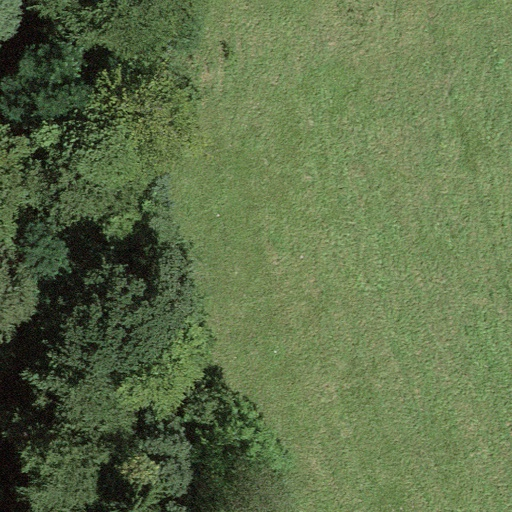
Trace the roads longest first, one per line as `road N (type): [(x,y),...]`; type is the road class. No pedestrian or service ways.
road 1 (track): [(39,511),(21,196)]
road 2 (track): [(21,196),(19,39),(26,0)]
